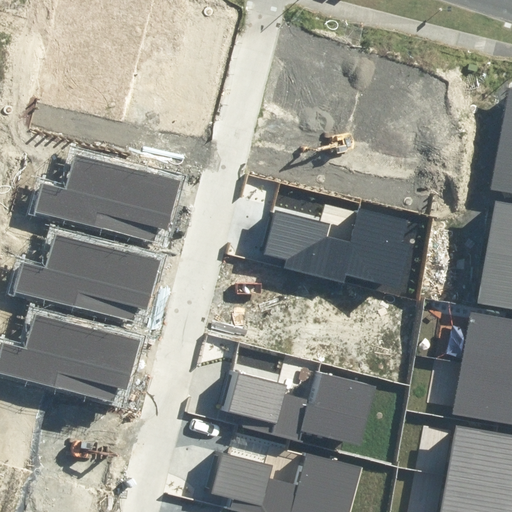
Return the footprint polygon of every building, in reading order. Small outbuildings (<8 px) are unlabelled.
[(492,190),(511,193),(511,89),(509,89),(492,190)] [(40,183),(33,213),(153,240),(156,227),(167,229),(179,179),(71,154),(63,189),(40,183)] [(511,202),(495,200),(478,302),(511,308),(511,202)] [(283,256),(281,266),(341,281),(343,271),(399,285),(414,225),(358,212),(351,243),(323,236),(326,223),(273,210),(263,251),(283,256)] [(20,265),(13,295),(133,322),(136,308),(147,311),(158,261),(51,236),(43,270),(20,265)] [(511,424),(511,318),(471,311),(453,414),(511,424)] [(2,344),(0,353),(0,374),(116,401),(119,387),(129,390),(141,339),(33,315),(25,349),(2,344)] [(245,416),(242,427),(303,442),(305,432),(361,445),(375,386),(320,372),(312,404),(284,397),(287,384),(234,371),(224,412),(245,416)] [(511,511),(511,435),(458,426),(441,511),(511,511)] [(232,499),(229,509),(240,511),(351,511),(362,468),(307,454),(299,486),(271,479),(274,466),(221,453),(211,494),(232,499)]
